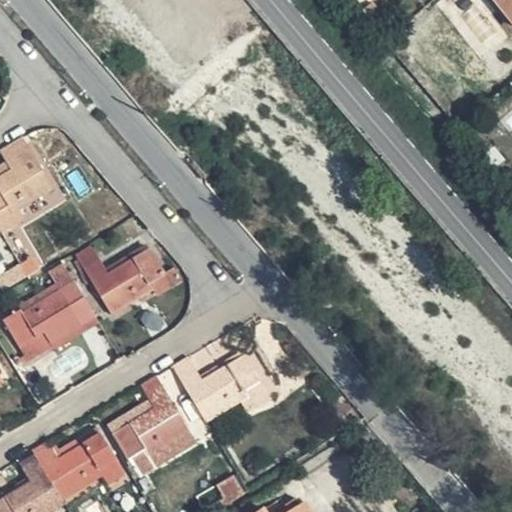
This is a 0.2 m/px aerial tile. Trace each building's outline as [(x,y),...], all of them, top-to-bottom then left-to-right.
[(511,0),(496,0),(511,20),(511,0)] [(379,11),(373,4),(365,11),(371,18),(379,11)] [(378,25),(388,38),(397,30),(386,17),(378,25)] [(494,148),(481,133),(471,143),(484,157),(494,148)] [(25,142),(22,138),(6,148),(9,152),(25,142)] [(53,189),(25,142),(9,152),(16,165),(0,174),(0,232),(1,234),(18,224),(12,214),(53,189)] [(9,152),(6,148),(0,151),(0,154),(4,161),(0,163),(0,174),(16,165),(9,152)] [(151,283),(164,275),(150,250),(108,275),(91,247),(75,256),(77,260),(86,274),(80,277),(85,286),(91,282),(111,315),(154,290),(151,283)] [(86,274),(77,260),(71,263),(80,277),(86,274)] [(28,263),(21,266),(28,276),(33,273),(28,263)] [(28,276),(21,266),(6,275),(14,287),(28,277),(28,276)] [(72,281),(63,266),(49,275),(54,283),(57,290),(72,281)] [(174,270),(164,275),(151,283),(154,290),(158,297),(181,283),(174,270)] [(95,318),(72,281),(57,290),(21,312),(3,323),(19,349),(43,333),(47,340),(49,345),(95,318)] [(57,290),(54,283),(17,306),(21,312),(57,290)] [(54,352),(99,325),(95,318),(49,345),(54,352)] [(22,355),(47,340),(43,333),(19,349),(22,355)] [(181,377),(207,420),(246,397),(244,392),(259,383),(243,357),(203,381),(195,369),(181,377)] [(195,369),(189,358),(175,366),(181,377),(195,369)] [(161,385),(156,376),(141,386),(146,395),(161,385)] [(244,392),(246,397),(254,409),(268,400),(259,383),(244,392)] [(189,432),(161,385),(146,395),(154,409),(113,434),(129,461),(145,451),(148,456),(189,432)] [(347,429),(364,418),(346,396),(330,409),(347,429)] [(58,460),(100,435),(95,427),(54,452),(58,460)] [(38,458),(63,499),(103,476),(107,485),(123,475),(100,435),(58,460),(54,452),(50,445),(36,454),(38,458)] [(50,445),(47,441),(33,450),(36,454),(50,445)] [(155,469),(148,456),(145,451),(129,461),(139,478),(155,469)] [(22,469),(38,458),(36,454),(18,465),(22,469)] [(52,511),(66,504),(63,499),(38,458),(22,469),(30,484),(0,501),(0,511),(52,511)] [(226,502),(241,492),(232,477),(217,486),(226,502)] [(310,511),(304,502),(299,505),(295,498),(274,511),(263,511),(262,511),(260,511),(310,511)]
